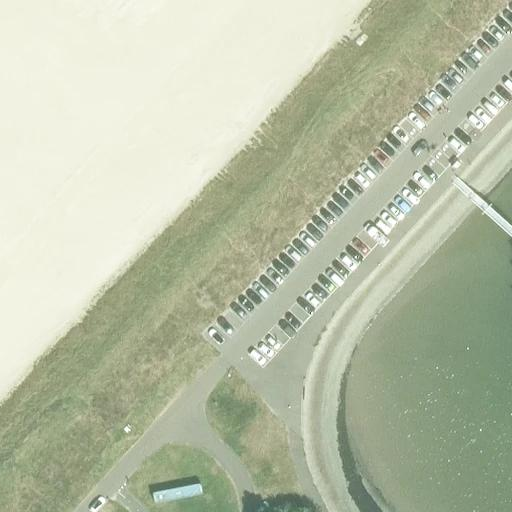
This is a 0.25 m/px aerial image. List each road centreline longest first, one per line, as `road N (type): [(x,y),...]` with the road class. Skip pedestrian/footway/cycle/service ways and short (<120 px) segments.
road 1 (unclassified): [(179,411),(511,49)]
road 2 (unclassified): [(85,511),(179,411)]
road 3 (unclassified): [(179,411),(244,482),(248,511)]
